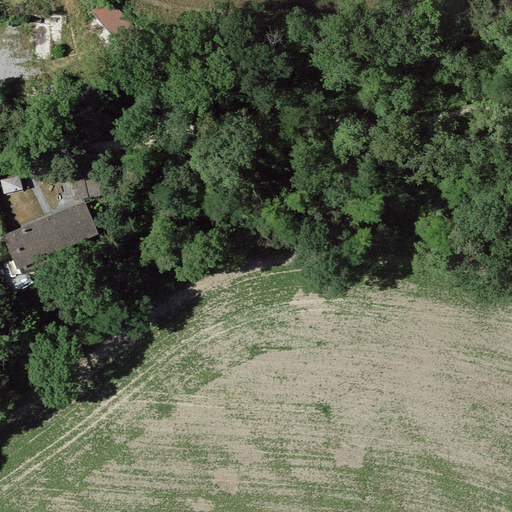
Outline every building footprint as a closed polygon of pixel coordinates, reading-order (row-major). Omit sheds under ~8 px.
[(124,18),(108,0),(104,0),(82,19),(117,61),(126,53),(138,68),(159,50),(129,14),(124,18)] [(51,19),(38,19),(38,38),(51,38),(51,19)] [(37,172),(69,167),(76,197),(124,188),(119,164),(101,167),(100,157),(73,156),(36,161),(37,172)] [(20,176),(2,180),(6,194),(23,189),(20,176)] [(83,202),(2,235),(16,268),(97,235),(83,202)]
